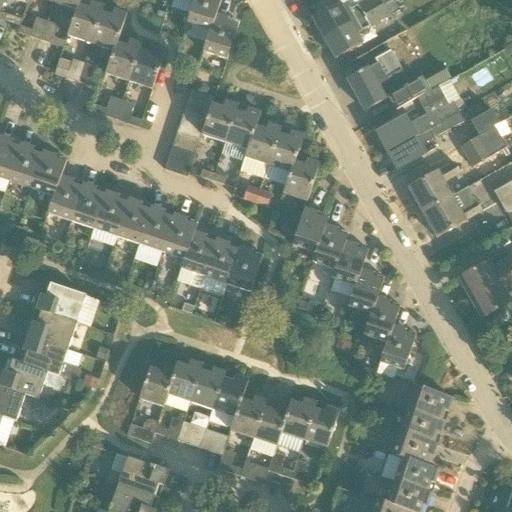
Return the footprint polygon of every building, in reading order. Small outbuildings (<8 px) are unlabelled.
[(79,6),(79,7),(81,0),(55,0),(54,4),(77,11),(79,6)] [(195,0),(194,3),(195,4),(187,25),(210,32),(211,33),(217,16),(222,0),(195,0)] [(394,0),(383,7),(379,0),(369,0),(345,14),(339,5),(313,20),(324,40),(395,1),(394,0)] [(357,35),(389,17),(400,11),(395,1),(324,40),(336,60),(362,45),(357,35)] [(89,10),(79,7),(79,6),(77,11),(68,38),(91,45),(101,15),(102,15),(103,14),(102,14),(104,8),(92,3),(89,10)] [(114,53),(118,45),(127,15),(114,11),(112,17),(103,14),(102,15),(101,15),(91,45),(113,53),(114,53)] [(23,20),(1,13),(0,13),(0,14),(0,20),(20,27),(23,20)] [(240,24),(217,16),(211,33),(210,32),(203,53),(227,61),(240,24)] [(41,42),(48,23),(37,19),(32,31),(22,27),(23,20),(20,27),(20,28),(18,34),(41,42)] [(58,27),(48,23),(41,42),(64,49),(66,42),(54,37),(58,27)] [(139,52),(140,52),(142,46),(130,41),(127,48),(118,45),(114,53),(113,53),(106,75),(129,83),(139,52)] [(139,52),(129,83),(153,91),(165,53),(152,49),(150,56),(140,52),(139,52)] [(365,112),(391,97),(398,110),(429,93),(421,79),(409,85),(402,72),(390,52),(375,60),(377,65),(347,81),(365,112)] [(73,61),(72,63),(60,60),(55,76),(78,83),(84,64),(73,61)] [(431,90),(450,80),(440,63),(421,74),(431,90)] [(101,91),(103,85),(91,81),(95,68),(84,64),(78,83),(101,91)] [(427,117),(410,127),(405,119),(377,134),(387,152),(459,112),(460,114),(466,110),(461,100),(454,103),(449,95),(444,97),(439,88),(418,100),(427,117)] [(212,105),(215,99),(192,91),(188,103),(210,110),(212,105)] [(116,121),(123,102),(111,99),(107,111),(95,107),(93,113),(116,121)] [(142,122),(130,118),(134,106),(123,102),(116,121),(140,129),(142,122)] [(235,113),(236,113),(238,107),(225,102),(223,109),(212,105),(210,110),(207,122),(203,133),(202,136),(225,144),(235,113)] [(207,122),(210,110),(188,103),(184,114),(207,122)] [(248,152),(257,128),(261,114),(248,110),(246,116),(236,113),(235,113),(225,144),(247,151),(248,152)] [(492,111),(472,123),(480,137),(501,125),(492,111)] [(459,112),(387,152),(398,171),(426,155),(421,146),(450,129),(464,122),(460,114),(459,112)] [(203,133),(207,122),(184,114),(180,126),(203,133)] [(245,159),(268,167),(279,136),(281,129),(268,125),(266,131),(257,128),(248,152),(247,151),(245,159)] [(202,136),(203,133),(180,126),(177,137),(199,144),(202,136)] [(495,129),(480,138),(492,158),(507,149),(495,129)] [(294,164),(295,164),(304,137),(291,133),(289,139),(279,136),(268,167),(290,174),(291,174),(294,164)] [(195,156),(199,144),(177,137),(173,148),(195,156)] [(0,179),(8,183),(21,146),(0,138),(0,179)] [(473,169),(492,158),(480,138),(461,149),(473,169)] [(8,183),(32,191),(43,158),(34,155),(35,150),(21,146),(8,183)] [(192,167),(195,156),(173,148),(169,160),(192,167)] [(60,178),(62,178),(66,166),(55,162),(57,157),(45,153),(43,158),(32,191),(54,198),(60,178)] [(188,179),(192,167),(169,160),(165,171),(188,179)] [(283,195),(307,203),(320,165),(307,161),(305,167),(295,164),(294,164),(291,174),(290,174),(283,195)] [(422,214),(451,197),(444,184),(461,175),(455,164),(438,174),(438,173),(409,190),(422,214)] [(212,182),(215,175),(203,171),(201,178),(212,182)] [(215,175),(212,182),(224,186),(227,179),(215,175)] [(48,215),(71,223),(82,190),(72,187),(74,182),(62,178),(60,178),(54,198),(48,215)] [(511,210),(511,184),(494,194),(506,214),(511,210)] [(95,194),(96,190),(83,185),(82,190),(71,223),(93,230),(104,198),(95,194)] [(256,205),(260,192),(248,188),(244,201),(256,205)] [(256,205),(267,209),(272,196),(260,192),(256,205)] [(93,230),(116,238),(127,205),(118,202),(119,197),(106,193),(104,198),(93,230)] [(451,197),(422,214),(436,240),(466,223),(466,222),(482,213),(477,203),(460,212),(451,197)] [(140,210),(142,205),(129,201),(127,205),(116,238),(139,246),(150,213),(140,210)] [(139,246),(162,253),(173,221),(163,217),(165,213),(152,208),(150,213),(139,246)] [(305,210),(297,234),(295,241),(293,247),(315,255),(316,255),(326,227),(329,218),(305,210)] [(174,216),(173,221),(162,253),(184,261),(185,261),(194,233),(195,234),(197,229),(186,225),(188,220),(174,216)] [(313,264),(335,271),(336,272),(345,243),(346,243),(347,239),(337,236),(338,231),(326,227),(316,255),(315,255),(313,264)] [(295,241),(297,234),(285,230),(283,237),(295,241)] [(181,271),(204,278),(215,246),(206,242),(207,238),(195,234),(194,233),(185,261),(184,261),(181,271)] [(35,253),(39,243),(25,238),(22,248),(26,250),(25,253),(30,254),(31,251),(35,253)] [(228,250),(230,245),(217,241),(215,246),(204,278),(227,286),(238,253),(228,250)] [(336,272),(335,271),(332,280),(355,288),(361,271),(362,272),(367,255),(356,252),(358,247),(346,243),(345,243),(336,272)] [(227,286),(250,294),(251,294),(262,261),(251,258),(253,253),(239,249),(238,253),(227,286)] [(481,320),(511,303),(506,295),(511,291),(511,257),(492,269),(488,263),(459,280),(481,320)] [(374,276),(362,272),(361,271),(355,288),(348,308),(371,316),(377,299),(378,300),(383,284),(372,280),(374,276)] [(47,298),(42,297),(37,311),(77,325),(86,298),(51,285),(47,298)] [(390,304),(378,300),(377,299),(371,316),(364,336),(387,344),(394,328),(399,312),(388,308),(390,304)] [(320,315),(322,306),(310,302),(307,311),(320,315)] [(77,325),(37,311),(41,313),(37,325),(33,323),(28,338),(68,351),(77,325)] [(387,344),(380,365),(404,373),(415,340),(404,336),(406,332),(394,328),(387,344)] [(64,364),(68,351),(28,338),(23,352),(28,353),(24,365),(19,364),(19,365),(49,375),(48,376),(61,380),(62,379),(78,384),(82,374),(78,370),(64,364)] [(351,345),(348,354),(357,357),(359,347),(351,345)] [(96,359),(104,362),(108,351),(99,348),(96,359)] [(58,391),(61,380),(48,376),(49,375),(19,365),(19,364),(12,361),(8,374),(3,373),(0,382),(0,388),(26,397),(26,398),(38,402),(44,386),(58,391)] [(201,372),(201,373),(203,366),(190,362),(188,368),(177,365),(175,370),(176,371),(167,396),(168,396),(190,404),(201,372)] [(176,371),(175,370),(164,367),(161,373),(150,369),(140,400),(164,409),(168,396),(167,396),(176,371)] [(222,380),(224,380),(226,374),(213,370),(211,376),(201,373),(201,372),(190,404),(213,411),(222,380)] [(241,401),(242,401),(249,382),(236,377),(234,384),(224,380),(222,380),(213,411),(235,419),(241,401)] [(35,412),(38,402),(26,398),(26,397),(0,388),(0,417),(4,418),(3,419),(16,424),(16,423),(22,408),(35,412)] [(453,401),(416,388),(408,411),(445,424),(445,423),(441,422),(444,412),(449,414),(453,401)] [(263,408),(265,409),(267,402),(254,398),(252,404),(242,401),(241,401),(235,419),(230,432),(253,440),(263,408)] [(313,410),(315,411),(317,404),(304,400),(302,407),(291,403),(289,409),(289,410),(280,434),(282,435),(303,442),(313,410)] [(289,410),(289,409),(289,410),(277,406),(275,412),(265,409),(263,408),(253,440),(277,448),(282,435),(280,434),(289,410)] [(303,442),(327,450),(340,412),(327,408),(325,414),(315,411),(313,410),(303,442)] [(408,411),(400,434),(437,447),(438,446),(433,444),(436,435),(441,436),(445,424),(408,411)] [(0,417),(0,431),(12,435),(16,424),(3,419),(4,418),(0,417)] [(177,442),(184,423),(172,419),(168,432),(157,428),(155,434),(177,442)] [(200,450),(206,431),(184,423),(177,442),(200,450)] [(151,445),(155,434),(157,428),(145,424),(143,430),(131,426),(127,437),(151,445)] [(227,444),(215,440),(217,434),(206,431),(200,450),(222,457),(224,451),(227,444)] [(433,459),(437,447),(400,434),(392,457),(401,460),(430,469),(425,467),(429,458),(433,459)] [(240,478),(243,471),(231,467),(235,454),(224,451),(222,457),(218,470),(240,478)] [(291,480),(293,473),(281,469),(286,456),(275,452),(269,470),(268,473),(291,480)] [(158,486),(163,488),(168,473),(128,459),(122,476),(110,472),(107,483),(118,487),(119,486),(154,498),(158,486)] [(317,481),(303,476),(308,463),(298,460),(293,473),(291,480),(314,488),(317,481)] [(402,461),(394,483),(432,496),(432,495),(427,493),(430,484),(435,485),(440,472),(430,469),(401,460),(402,461)] [(268,473),(269,470),(246,463),(243,471),(240,478),(264,486),(268,473)] [(354,477),(349,493),(359,496),(364,481),(354,477)] [(427,508),(432,496),(394,483),(387,505),(406,511),(420,511),(423,506),(427,508)] [(109,511),(152,511),(150,511),(154,498),(119,486),(118,487),(109,511)] [(406,511),(387,505),(377,502),(373,511),(406,511)]
